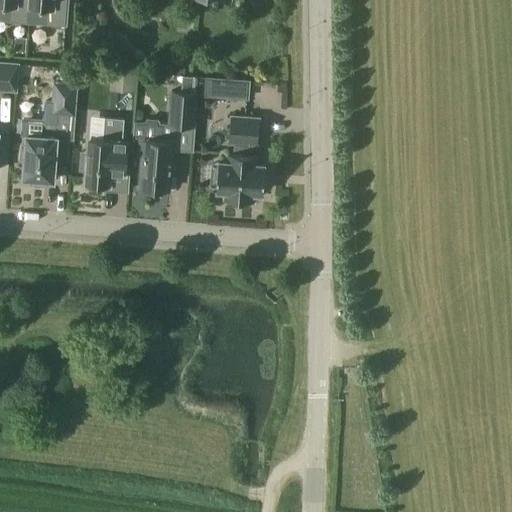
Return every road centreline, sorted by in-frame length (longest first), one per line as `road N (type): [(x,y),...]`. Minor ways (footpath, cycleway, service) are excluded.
road 1 (residential): [(321,246),(0,220)]
road 2 (unclassified): [(311,511),(321,246)]
road 3 (unclassified): [(321,246),(317,0)]
